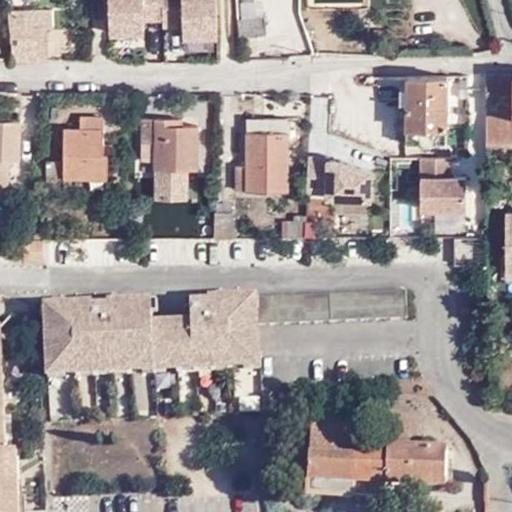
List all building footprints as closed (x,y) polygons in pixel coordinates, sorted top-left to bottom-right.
[(109,0),(110,28),(148,27),(146,0),(109,0)] [(221,48),(220,0),(162,0),(163,23),(185,22),(185,48),(221,48)] [(270,0),(274,51),(306,49),(302,0),(270,0)] [(24,6),(4,7),(8,39),(10,56),(44,58),(45,22),(24,22),(24,6)] [(263,15),(237,15),(237,32),(263,32),(263,15)] [(511,72),(484,71),(485,139),(511,140),(511,118),(511,72)] [(444,72),(406,73),(405,140),(444,141),(444,72)] [(394,139),(394,109),(376,109),(376,85),(358,85),(357,115),(382,115),(382,128),(370,128),(370,139),(394,139)] [(244,113),(243,128),(262,129),(263,115),(244,113)] [(18,117),(0,115),(0,186),(4,187),(6,154),(17,155),(18,117)] [(262,129),(243,128),(242,162),(232,162),(231,186),(288,188),(289,129),(286,129),(286,115),(263,115),(262,129)] [(140,140),(138,140),(137,160),(153,161),(153,166),(194,166),(195,122),(168,122),(168,116),(139,116),(140,140)] [(61,159),(44,159),(43,186),(61,187),(62,177),(103,178),(104,156),(109,156),(110,145),(98,144),(99,117),(78,117),(78,127),(62,127),(61,159)] [(471,203),(471,166),(453,166),(453,153),(422,153),(422,203),(471,203)] [(353,234),(397,234),(398,185),(368,184),(368,197),(356,197),(356,213),(353,213),(353,234)] [(469,223),(469,205),(438,205),(439,223),(469,223)] [(232,208),(215,207),(215,235),(229,235),(232,235),(232,208)] [(291,234),(304,234),(305,212),(293,211),(291,234)] [(37,255),(35,237),(25,237),(25,256),(37,255)] [(256,351),(256,322),(407,316),(407,314),(406,289),(260,294),(260,306),(244,306),(245,295),(232,295),(237,363),(246,364),(247,351),(254,351),(256,351)] [(260,294),(245,295),(244,306),(260,306),(260,294)] [(54,314),(55,360),(65,360),(68,360),(68,370),(79,370),(79,363),(96,363),(98,362),(113,362),(115,361),(131,361),(134,361),(134,368),(143,368),(146,368),(146,356),(155,356),(158,356),(163,357),(164,357),(169,357),(169,366),(178,366),(180,366),(180,358),(194,358),(197,358),(213,357),(216,358),(231,357),(234,357),(234,364),(237,363),(232,295),(212,296),(212,299),(194,299),(195,321),(157,321),(157,310),(144,310),(144,298),(141,299),(66,301),(66,314),(64,314),(54,314)] [(160,298),(144,298),(144,310),(157,310),(161,310),(160,298)] [(66,314),(66,301),(49,302),(50,314),(54,314),(64,314),(66,314)] [(262,351),(256,351),(254,351),(247,351),(246,364),(247,368),(262,367),(262,356),(262,351)] [(158,371),(158,356),(155,356),(146,356),(146,368),(146,371),(158,371)] [(169,371),(169,366),(169,357),(164,357),(163,357),(158,356),(158,371),(169,371)] [(213,357),(197,358),(197,369),(216,369),(216,358),(213,357)] [(231,357),(216,358),(216,369),(234,369),(234,364),(234,357),(231,357)] [(197,369),(197,358),(194,358),(180,358),(180,366),(180,370),(197,370),(197,369)] [(68,376),(68,370),(68,360),(65,360),(55,360),(51,361),(52,376),(68,376)] [(115,373),(115,361),(113,362),(98,362),(98,374),(115,373)] [(134,373),(134,368),(134,361),(131,361),(115,361),(115,373),(134,373)] [(98,374),(98,362),(96,363),(79,363),(79,370),(79,374),(98,374)] [(9,449),(7,411),(0,411),(0,511),(21,511),(20,479),(16,479),(9,479),(9,449)] [(350,479),(353,479),(383,480),(387,480),(445,483),(447,446),(389,444),(388,445),(359,444),(360,423),(312,421),(309,477),(310,477),(350,479)] [(18,449),(9,449),(9,479),(16,479),(20,479),(18,449)] [(350,479),(310,477),(310,490),(353,493),(353,479),(350,479)] [(387,494),(387,480),(383,480),(353,479),(353,493),(387,494)]
